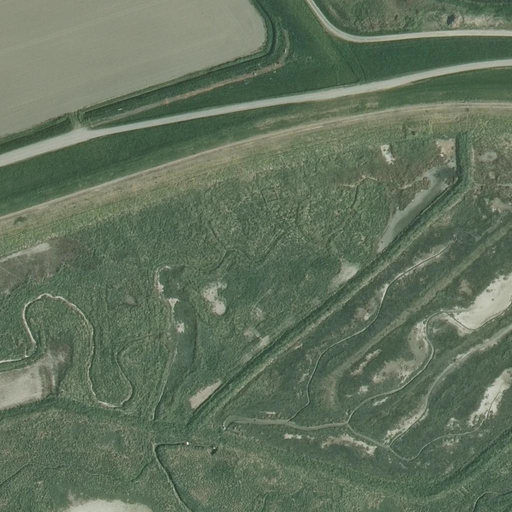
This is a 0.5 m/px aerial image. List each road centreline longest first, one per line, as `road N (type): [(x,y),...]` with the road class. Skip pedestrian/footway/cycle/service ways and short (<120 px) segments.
road 1 (track): [(511,106),(415,106),(296,128),(0,217)]
road 2 (unclassified): [(0,161),(116,129),(511,63)]
road 3 (unclassified): [(511,33),(352,39),(333,30),(309,0)]
